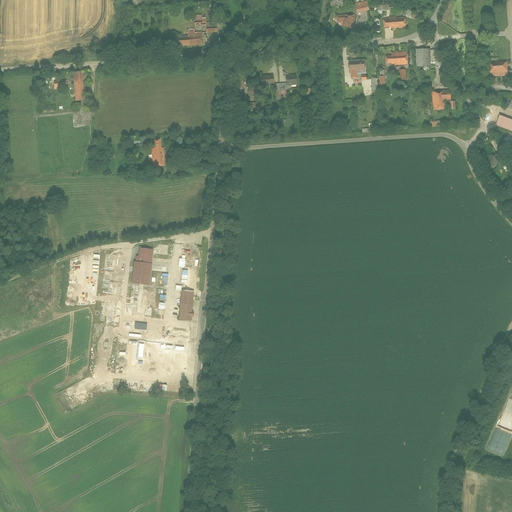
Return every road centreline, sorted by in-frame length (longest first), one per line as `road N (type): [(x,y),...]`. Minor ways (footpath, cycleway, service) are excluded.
road 1 (residential): [(244,52),(229,71),(220,130),(187,511)]
road 2 (unclassified): [(244,52),(0,69)]
road 3 (track): [(443,511),(449,464),(511,324)]
road 4 (unclassified): [(433,19),(397,40),(244,52)]
road 5 (track): [(511,225),(473,175),(466,152),(492,116),(511,115)]
